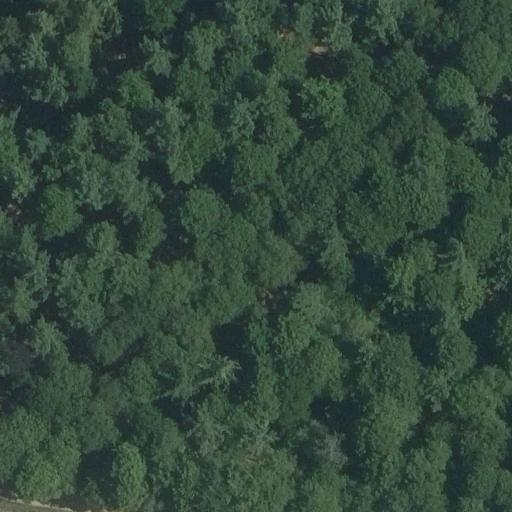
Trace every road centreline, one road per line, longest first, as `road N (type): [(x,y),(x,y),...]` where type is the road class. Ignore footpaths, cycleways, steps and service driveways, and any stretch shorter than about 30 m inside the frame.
road 1 (track): [(0,443),(493,0)]
road 2 (track): [(120,511),(0,490)]
